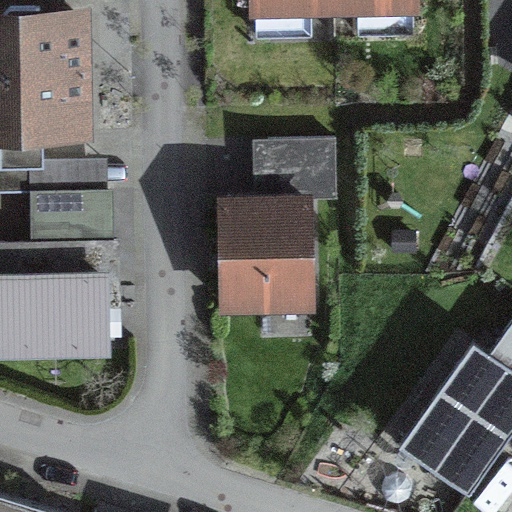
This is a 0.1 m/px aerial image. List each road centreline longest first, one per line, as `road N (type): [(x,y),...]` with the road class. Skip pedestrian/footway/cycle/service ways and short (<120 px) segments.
road 1 (residential): [(163,476),(155,0)]
road 2 (residential): [(0,426),(163,476)]
road 3 (residential): [(163,476),(281,511)]
